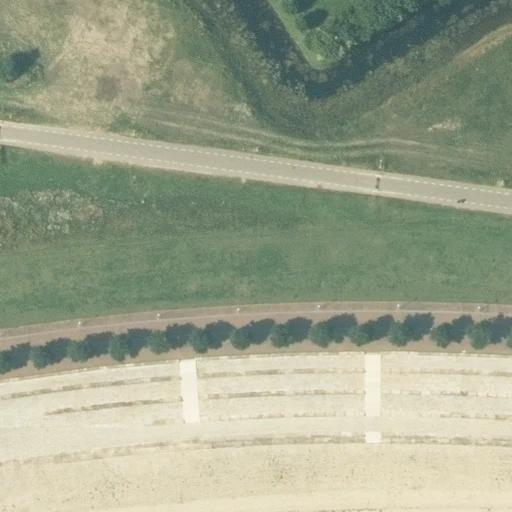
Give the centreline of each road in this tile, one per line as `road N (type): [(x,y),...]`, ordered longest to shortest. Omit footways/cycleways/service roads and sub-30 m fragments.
road 1 (unclassified): [(0,132),(511,201)]
road 2 (unclassified): [(511,323),(278,321),(0,346)]
